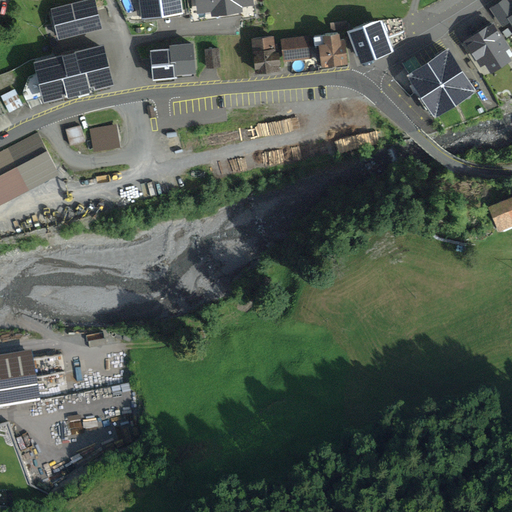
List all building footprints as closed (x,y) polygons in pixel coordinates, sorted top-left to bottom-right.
[(92,0),(55,9),(61,33),(98,24),(92,0)] [(178,0),(141,0),(144,14),(180,9),(178,0)] [(214,11),(227,9),(225,0),(198,0),(200,8),(213,6),(214,11)] [(250,0),(225,0),(227,9),(239,7),(238,3),(251,1),(250,0)] [(511,0),(504,0),(493,8),(504,22),(510,18),(511,16),(511,0)] [(332,29),(347,27),(346,21),(331,23),(332,29)] [(380,21),(351,32),(363,62),(391,50),(380,21)] [(507,47),(494,25),(467,41),(481,63),(484,61),(490,71),(510,59),(504,49),(507,47)] [(326,43),(320,44),(322,65),(346,62),(344,41),(338,42),(337,35),(325,36),(326,43)] [(273,38),(253,40),(257,72),(277,70),(273,38)] [(307,38),(283,41),(285,60),(309,57),(307,38)] [(172,51),(174,74),(194,72),(192,46),(171,48),(172,51)] [(103,48),(35,64),(44,99),(111,83),(103,48)] [(220,48),(204,49),(206,67),(222,66),(220,48)] [(174,74),(172,51),(152,53),(155,79),(174,77),(174,74)] [(448,52),(409,76),(434,114),(472,90),(448,52)] [(1,98),(8,115),(23,108),(15,92),(1,98)] [(114,113),(65,126),(70,142),(90,137),(94,149),(122,142),(114,113)] [(0,198),(39,180),(25,153),(51,141),(44,126),(0,148),(0,198)] [(511,191),(487,203),(500,231),(511,225),(511,191)] [(35,355),(0,361),(0,411),(44,404),(35,355)]
